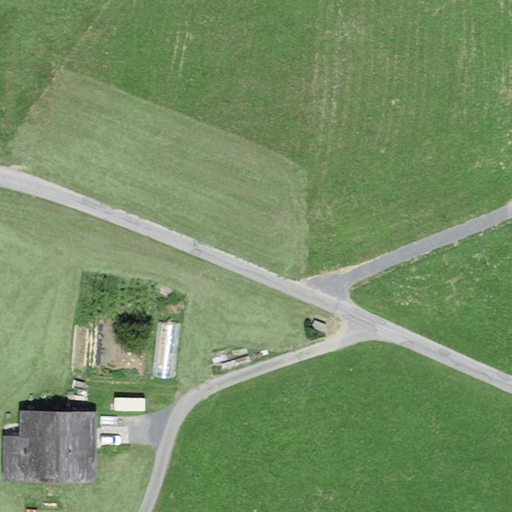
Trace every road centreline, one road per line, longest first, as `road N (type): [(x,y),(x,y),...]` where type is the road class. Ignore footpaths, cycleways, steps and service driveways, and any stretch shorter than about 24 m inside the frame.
road 1 (unclassified): [(373,326),(148,232),(0,181)]
road 2 (residential): [(143,511),(186,402),(373,326)]
road 3 (track): [(511,208),(348,278),(320,303)]
road 4 (unclassified): [(511,385),(373,326)]
